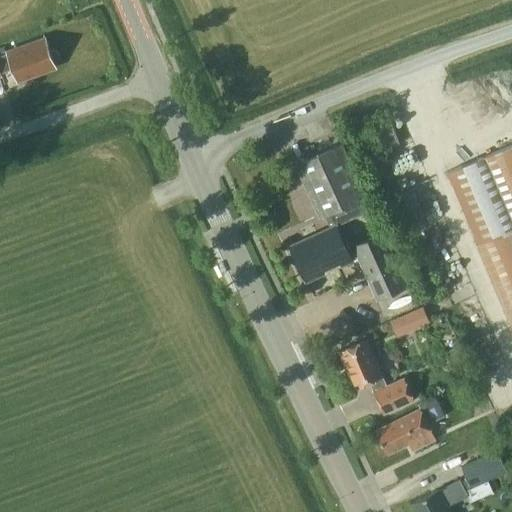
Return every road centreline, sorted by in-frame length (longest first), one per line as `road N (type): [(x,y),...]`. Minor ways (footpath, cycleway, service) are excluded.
road 1 (secondary): [(359,511),(192,158)]
road 2 (unclassified): [(192,158),(344,91),(511,31)]
road 3 (secondary): [(192,158),(125,0)]
